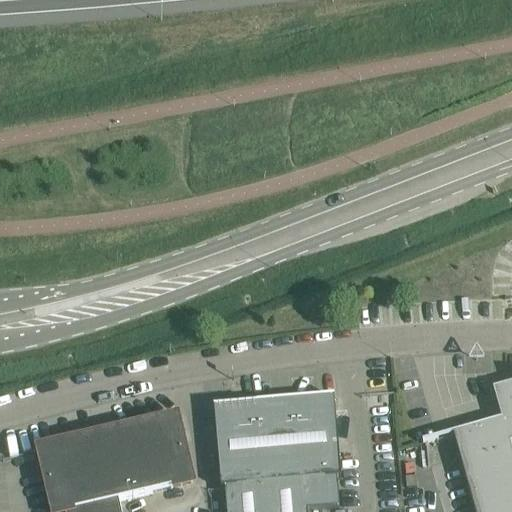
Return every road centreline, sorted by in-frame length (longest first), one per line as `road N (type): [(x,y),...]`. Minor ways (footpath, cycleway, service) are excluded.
road 1 (secondary): [(0,345),(182,293),(511,164)]
road 2 (secondary): [(511,131),(129,276),(0,301)]
road 3 (unclassified): [(0,415),(214,362),(356,343),(511,336)]
